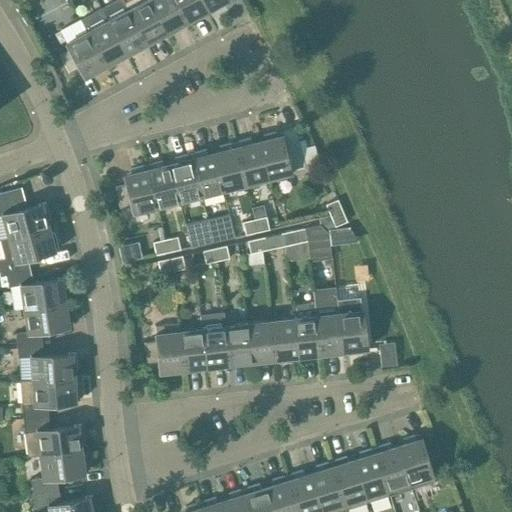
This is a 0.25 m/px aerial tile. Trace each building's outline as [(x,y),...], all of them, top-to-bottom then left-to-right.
[(148,46),(124,2),(123,2),(121,0),(116,0),(101,8),(124,50),(129,47),(133,54),(148,46)] [(164,29),(148,0),(127,0),(124,2),(148,46),(162,39),(159,32),(164,29)] [(148,0),(164,29),(170,26),(173,33),(188,25),(174,0),(148,0)] [(174,0),(188,25),(202,17),(199,10),(204,7),(200,0),(174,0)] [(200,0),(204,7),(210,4),(214,11),(234,0),(200,0)] [(118,53),(124,50),(101,8),(81,19),(87,31),(88,31),(108,68),(122,60),(118,53)] [(88,31),(87,31),(67,42),(70,48),(59,54),(69,73),(80,67),(83,72),(89,69),(93,76),(108,68),(88,31)] [(265,142),(258,144),(267,177),(306,168),(295,126),(263,135),(265,142)] [(234,142),(245,183),(267,177),(258,144),(252,145),(250,138),(234,142)] [(223,189),(245,183),(234,142),(218,146),(220,154),(214,155),(223,189)] [(201,194),(223,189),(214,155),(208,157),(206,149),(190,153),(201,194)] [(179,200),(201,194),(190,153),(174,157),(176,165),(170,166),(179,200)] [(156,205),(179,200),(170,166),(164,168),(162,160),(146,164),(156,205)] [(156,205),(146,164),(130,168),(132,176),(125,178),(126,184),(114,187),(120,208),(132,205),(133,211),(156,205)] [(19,187),(9,190),(0,192),(0,214),(2,214),(8,237),(48,226),(46,219),(50,218),(46,202),(25,208),(19,187)] [(330,215),(342,210),(337,199),(325,204),(330,215)] [(347,221),(342,210),(330,215),(335,227),(347,221)] [(266,217),(254,219),(257,232),(269,230),(266,217)] [(257,232),(254,219),(242,222),(245,235),(257,232)] [(304,228),(307,241),(329,236),(328,232),(320,225),(304,228)] [(50,233),(48,226),(8,237),(0,239),(0,244),(3,257),(0,258),(0,275),(5,275),(30,269),(27,256),(59,248),(54,231),(50,233)] [(221,227),(210,229),(213,242),(224,239),(221,227)] [(285,246),(307,241),(304,228),(283,233),(285,246)] [(213,242),(210,229),(198,232),(201,245),(213,242)] [(271,235),(259,238),(262,251),(274,248),(271,235)] [(165,239),(168,252),(180,249),(177,236),(165,239)] [(250,253),(262,251),(259,238),(247,241),(250,253)] [(156,255),(168,252),(165,239),(153,242),(156,255)] [(214,248),(217,261),(229,258),(226,245),(214,248)] [(217,261),(214,248),(203,251),(205,263),(217,261)] [(181,255),(170,258),(173,271),(184,268),(181,255)] [(160,274),(173,271),(170,258),(157,261),(160,274)] [(24,308),(65,301),(63,295),(68,294),(65,277),(33,282),(30,269),(5,275),(8,287),(20,285),(24,308)] [(338,312),(342,347),(348,346),(349,354),(367,352),(361,297),(336,300),(338,312)] [(336,300),(314,302),(316,315),(320,357),(337,355),(336,347),(342,347),(338,312),(336,300)] [(15,333),(17,345),(42,342),(40,329),(72,324),(70,307),(66,308),(65,301),(24,308),(27,331),(15,333)] [(314,302),(292,305),(293,318),(297,352),(303,351),(304,359),(320,357),(316,315),(314,302)] [(225,325),(223,312),(200,315),(201,328),(202,328),(206,362),(212,362),(213,369),(229,368),(225,325)] [(293,318),(270,320),(275,362),(292,360),(291,353),(297,352),(293,318)] [(270,320),(247,323),(251,357),(257,356),(258,364),(275,362),(270,320)] [(168,375),(184,373),(179,330),(180,330),(179,322),(155,325),(156,340),(144,341),(147,363),(159,361),(160,368),(167,367),(168,375)] [(247,323),(225,325),(229,368),(246,366),(245,358),(251,357),(247,323)] [(201,328),(180,330),(179,330),(184,373),(201,371),(200,363),(206,362),(202,328),(201,328)] [(42,342),(17,345),(18,357),(30,356),(32,379),(32,380),(73,377),(73,370),(77,369),(76,352),(43,355),(42,342)] [(380,349),(382,366),(396,364),(394,347),(380,349)] [(23,418),(48,415),(47,403),(79,400),(78,383),(74,383),(73,377),(32,380),(32,379),(20,380),(22,404),(23,418)] [(48,415),(23,418),(24,432),(27,456),(40,454),(81,448),(80,442),(84,441),(82,424),(49,428),(48,415)] [(404,446),(398,448),(411,489),(434,481),(419,433),(402,438),(404,446)] [(411,489),(398,448),(392,450),(390,442),(374,447),(389,495),(411,489)] [(368,502),(389,495),(374,447),(358,452),(361,460),(355,461),(368,502)] [(30,479),(33,493),(58,489),(55,476),(88,471),(86,454),(81,455),(81,448),(40,454),(43,477),(30,479)] [(331,461),(346,509),(368,502),(355,461),(349,463),(346,456),(331,461)] [(336,511),(346,509),(331,461),(315,466),(317,473),(311,475),(322,508),(321,508),(321,511),(336,511)] [(287,474),(298,511),(309,511),(321,508),(322,508),(311,475),(305,477),(303,469),(287,474)] [(274,511),(298,511),(287,474),(271,479),(273,487),(267,489),(274,511)] [(259,483),(243,488),(250,511),(274,511),(267,489),(261,491),(259,483)] [(226,511),(250,511),(243,488),(228,493),(230,501),(224,502),(226,511)] [(58,489),(33,493),(36,508),(48,506),(49,511),(94,511),(96,511),(92,495),(60,502),(58,489)] [(226,511),(224,502),(218,504),(216,497),(200,502),(203,511),(226,511)] [(203,511),(200,502),(184,507),(185,511),(203,511)]
